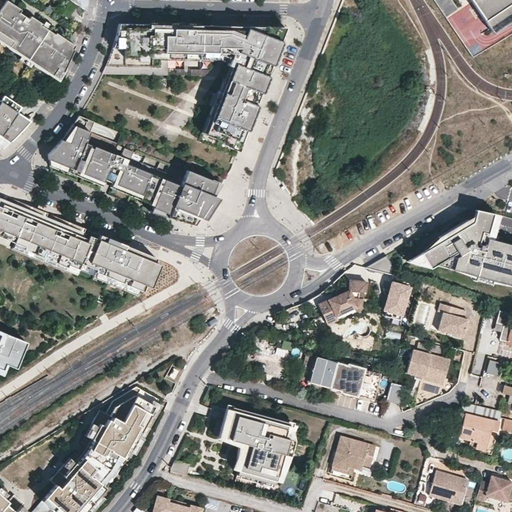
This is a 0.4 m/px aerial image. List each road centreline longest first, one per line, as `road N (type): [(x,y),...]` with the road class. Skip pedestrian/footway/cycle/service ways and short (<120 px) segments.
road 1 (residential): [(458,395),(389,425),(196,372)]
road 2 (residential): [(320,9),(263,165),(256,227)]
road 3 (residential): [(105,2),(320,9)]
road 4 (residential): [(10,171),(74,87),(105,2)]
road 5 (residential): [(342,258),(511,159)]
road 6 (residential): [(10,171),(180,241)]
road 7 (residential): [(120,511),(151,470),(196,372)]
